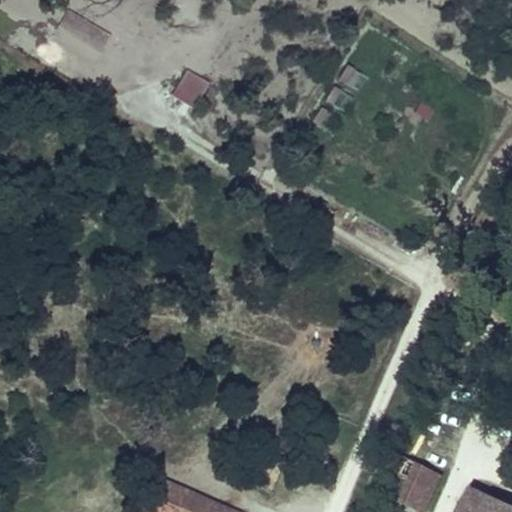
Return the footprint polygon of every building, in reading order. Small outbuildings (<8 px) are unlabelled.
[(72,12),(56,37),(95,62),(111,37),(72,12)] [(346,69),(338,83),(356,92),(363,79),(346,69)] [(194,112),(209,83),(185,71),(170,101),(194,112)] [(331,90),(324,104),(345,115),(352,100),(331,90)] [(331,136),(337,119),(317,112),(311,129),(331,136)] [(450,138),(445,150),(472,162),(478,150),(450,138)] [(451,198),(458,186),(432,172),(426,184),(451,198)] [(328,444),(310,448),(311,455),(329,451),(328,444)] [(422,511),(439,478),(398,458),(388,478),(398,483),(391,498),(420,511),(422,511)] [(147,511),(223,511),(160,485),(147,511)] [(509,511),(468,492),(457,511),(509,511)]
